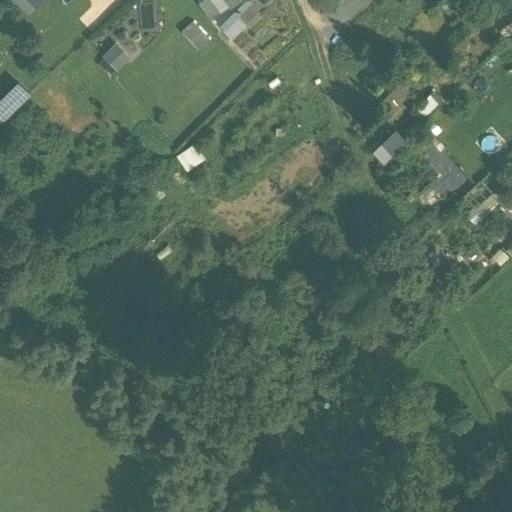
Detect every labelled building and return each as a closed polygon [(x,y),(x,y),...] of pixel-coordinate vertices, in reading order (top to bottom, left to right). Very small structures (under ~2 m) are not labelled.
[(240,0),(206,0),(199,5),(212,21),(217,17),(240,0)] [(252,0),(240,0),(217,17),(225,28),(253,0),(252,0)] [(210,40),(193,21),(181,31),(197,50),(210,40)] [(129,56),(114,42),(102,55),(117,69),(129,56)] [(0,99),(0,116),(2,118),(28,93),(17,82),(0,99)] [(399,126),(375,148),(385,159),(409,138),(399,126)]
